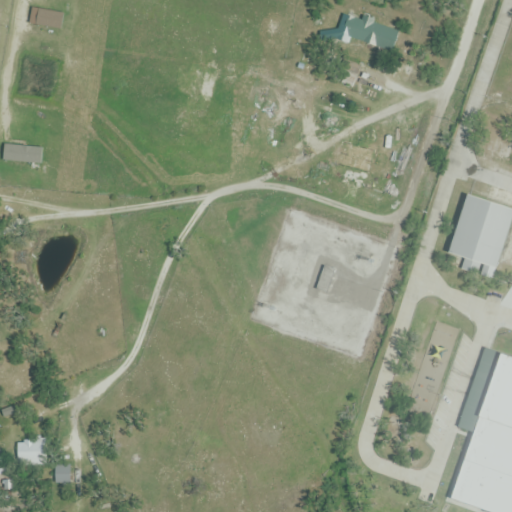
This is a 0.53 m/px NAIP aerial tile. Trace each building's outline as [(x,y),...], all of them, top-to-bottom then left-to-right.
[(349,44),(356,18),(341,15),(337,32),(326,29),(324,38),(349,44)] [(481,111),(511,120),(511,98),(487,91),(481,111)] [(511,168),(511,146),(490,138),(482,156),(511,168)] [(511,214),(511,210),(464,196),(447,255),(464,260),(461,271),(476,275),(479,266),(495,271),(511,214)] [(315,290),(326,294),(335,271),(324,267),(315,290)] [(16,442),(16,463),(35,463),(35,442),(16,442)]
